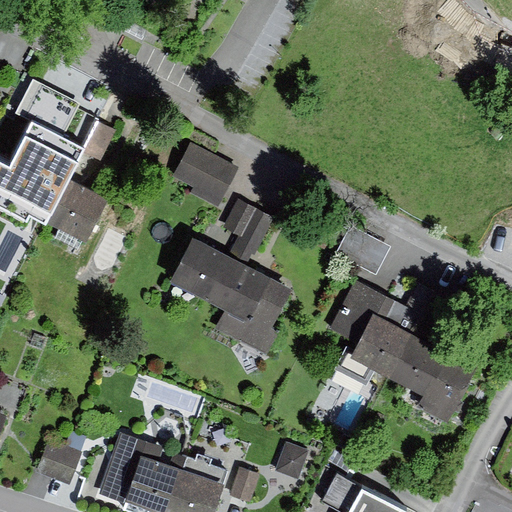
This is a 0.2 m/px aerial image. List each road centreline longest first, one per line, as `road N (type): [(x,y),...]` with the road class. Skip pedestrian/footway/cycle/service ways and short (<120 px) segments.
road 1 (residential): [(0,12),(511,285)]
road 2 (residential): [(449,511),(511,393)]
